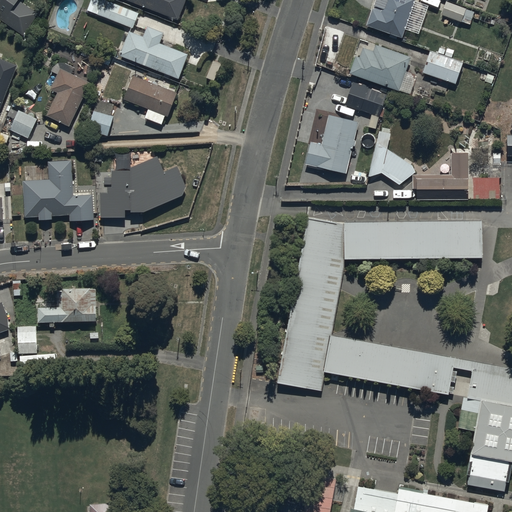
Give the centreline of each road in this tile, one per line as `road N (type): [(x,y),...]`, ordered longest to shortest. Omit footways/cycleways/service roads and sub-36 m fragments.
road 1 (residential): [(236,247),(194,511)]
road 2 (residential): [(299,0),(267,99),(236,247)]
road 3 (residential): [(236,247),(0,263)]
